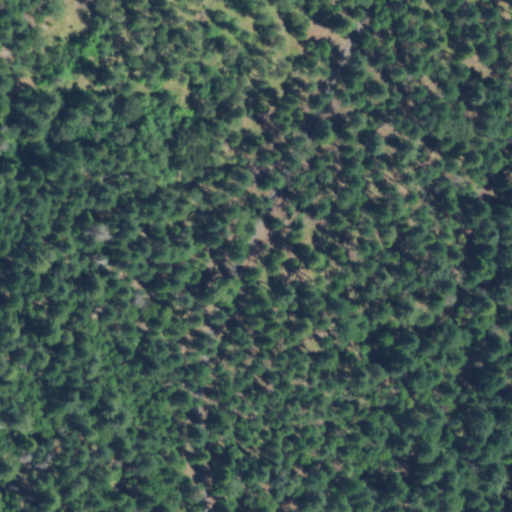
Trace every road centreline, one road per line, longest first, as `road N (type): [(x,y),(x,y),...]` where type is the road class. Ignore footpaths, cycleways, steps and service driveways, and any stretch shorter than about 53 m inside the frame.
road 1 (track): [(214,511),(197,411),(209,367),(370,0)]
road 2 (residential): [(438,511),(483,0)]
